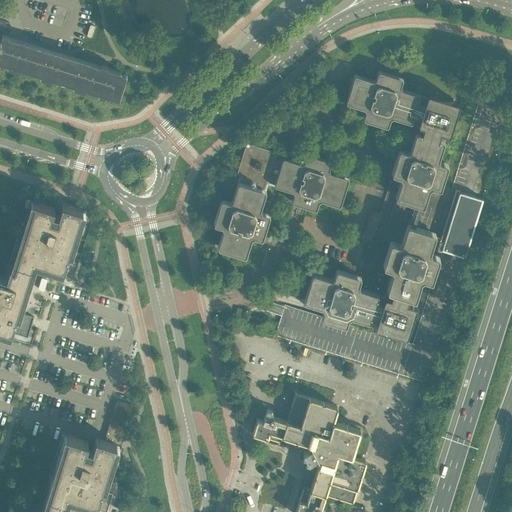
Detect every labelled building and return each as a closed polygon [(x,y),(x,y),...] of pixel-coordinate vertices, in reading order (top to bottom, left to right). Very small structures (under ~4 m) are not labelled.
[(0,61),(119,98),(126,76),(13,41),(1,37),(2,34),(4,35),(5,31),(10,33),(11,26),(10,23),(0,20),(0,61)] [(254,317),(255,317),(278,324),(274,336),(425,383),(511,106),(480,96),(451,189),(439,185),(445,164),(441,163),(442,162),(436,161),(445,132),(449,133),(457,106),(453,105),(454,102),(428,94),(427,97),(398,88),(402,78),(379,71),(376,81),(355,75),(346,101),(367,107),(364,118),(377,122),(378,117),(380,118),(380,120),(381,121),(382,121),(384,121),(385,120),(387,120),(389,114),(419,124),(409,154),(403,152),(403,154),(402,154),(400,155),(400,156),(400,158),(401,158),(401,161),(396,160),(380,213),(373,211),(372,211),(371,211),(370,212),(363,235),(390,243),(384,264),(394,268),(391,278),(394,278),(393,281),(392,281),(390,282),(390,283),(390,284),(391,285),(391,287),(389,287),(385,297),(356,288),(360,277),(337,270),(333,280),(313,274),(305,300),(325,306),(322,316),(284,304),(283,306),(269,302),(266,311),(260,308),(259,308),(257,307),(257,306),(256,306),(248,311),(249,313),(251,314),(252,315),(254,317)] [(258,213),(267,182),(297,192),(296,198),(298,198),(298,200),(299,201),(300,201),(301,201),(302,200),(304,201),(303,205),(316,209),(319,199),(339,205),(348,179),(326,172),(329,162),(308,156),(305,165),(275,156),(277,153),(250,144),(249,148),(246,147),(237,173),(241,174),(232,203),(221,199),(214,222),(225,226),(218,246),(244,255),(251,234),(261,237),(265,224),(261,223),(262,221),(263,221),(264,220),(264,219),(264,218),(263,217),(264,215),(258,213)] [(36,273),(38,268),(61,275),(73,279),(79,260),(68,256),(82,210),(62,203),(58,215),(52,213),(54,208),(34,201),(21,241),(16,239),(8,261),(4,276),(0,274),(0,328),(28,337),(27,338),(33,340),(36,330),(30,329),(34,317),(23,314),(36,273)] [(353,501),(365,463),(361,462),(362,459),(354,456),(363,427),(333,417),(336,409),(332,408),(333,405),(323,402),(323,401),(295,393),(292,402),(294,403),(293,407),(291,406),(286,420),(273,416),(272,417),(271,416),(272,413),(272,411),(271,410),(270,409),(268,409),(267,409),(266,411),(263,420),(257,418),(256,419),(257,420),(253,432),(252,433),(281,442),(283,435),(297,440),(297,439),(310,443),(310,444),(309,444),(308,445),(307,446),(307,447),(308,448),(308,449),(303,452),(302,453),(301,455),(302,456),(304,457),(305,457),(306,457),(305,459),(304,460),(305,462),(306,462),(308,462),(313,460),(314,460),(314,461),(315,462),(316,463),(317,463),(318,462),(319,461),(317,468),(311,488),(304,486),(295,511),(324,511),(325,511),(324,510),(323,509),(320,508),(320,507),(321,507),(325,493),(353,501)] [(67,511),(70,505),(71,502),(105,511),(106,511),(112,494),(107,492),(116,462),(122,445),(123,440),(130,420),(134,405),(117,400),(104,440),(95,437),(90,454),(85,452),(88,442),(62,434),(43,493),(45,494),(44,497),(39,511),(33,511),(13,505),(10,511),(67,511)]
